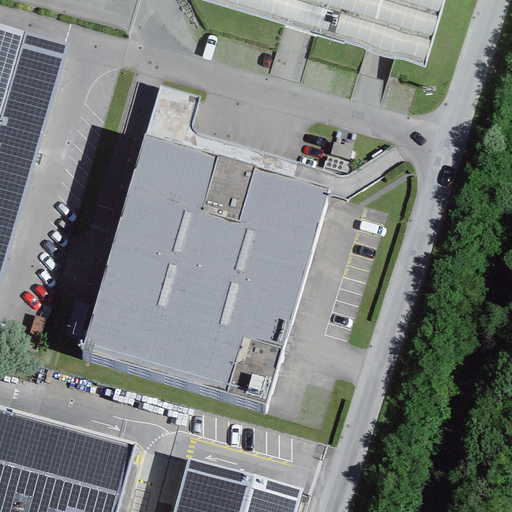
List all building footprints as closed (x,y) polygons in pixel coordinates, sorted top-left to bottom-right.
[(206,0),(425,66),(445,0),(206,0)] [(0,279),(65,44),(0,26),(0,279)] [(265,405),(328,188),(141,134),(79,351),(265,405)] [(117,511),(136,444),(0,406),(0,511),(117,511)] [(295,511),(302,490),(187,459),(172,511),(295,511)]
